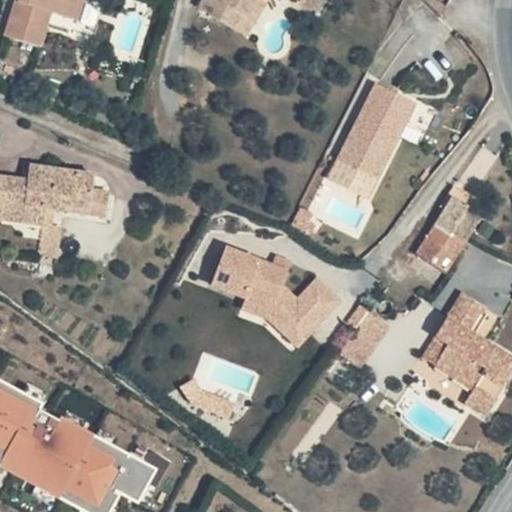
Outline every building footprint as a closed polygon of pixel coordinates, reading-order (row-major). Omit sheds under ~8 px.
[(14,15),(47,35),(52,16),(64,19),(72,21),(77,0),(27,0),(25,7),(20,5),(17,5),(14,15)] [(86,0),(85,0),(77,0),(72,21),(80,23),(86,0)] [(204,0),(202,5),(226,19),(234,5),(241,9),(245,0),(298,0),(300,1),(300,0),(204,0)] [(320,0),(300,0),(300,1),(315,10),(320,0)] [(47,35),(14,15),(7,41),(43,50),(47,35)] [(64,19),(52,16),(47,35),(59,36),(64,19)] [(376,81),(329,175),(371,195),(418,101),(376,81)] [(63,181),(0,176),(0,231),(21,233),(23,216),(79,219),(81,198),(63,196),(63,181)] [(455,195),(437,221),(452,230),(453,226),(469,205),(455,195)] [(453,226),(471,238),(472,235),(485,217),(469,205),(453,226)] [(457,256),(471,238),(453,226),(452,230),(437,221),(427,238),(457,256)] [(457,256),(427,238),(416,254),(445,274),(457,256)] [(228,244),(213,285),(248,298),(244,307),(271,318),(300,345),(343,299),(319,277),(300,297),(285,282),(294,258),(278,252),(274,261),(228,244)] [(487,304),(465,290),(436,337),(448,344),(435,366),(473,390),(464,404),(487,418),(505,388),(501,384),(511,366),(511,355),(483,337),(478,344),(466,337),(471,330),(487,304)] [(393,326),(370,309),(341,349),(364,367),(393,326)] [(483,337),(471,330),(466,337),(478,344),(483,337)] [(448,344),(436,337),(424,358),(435,366),(448,344)] [(142,502),(162,458),(0,384),(0,466),(100,511),(112,511),(121,493),(142,502)]
